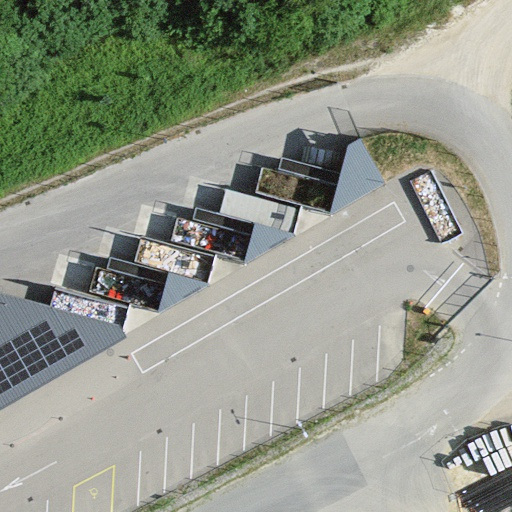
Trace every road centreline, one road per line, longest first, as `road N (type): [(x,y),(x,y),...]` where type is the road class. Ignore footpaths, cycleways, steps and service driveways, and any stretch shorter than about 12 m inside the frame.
road 1 (motorway): [(511,266),(94,511)]
road 2 (residential): [(225,511),(494,369),(511,335)]
road 3 (motorway): [(348,511),(511,411)]
road 4 (track): [(444,108),(511,6)]
